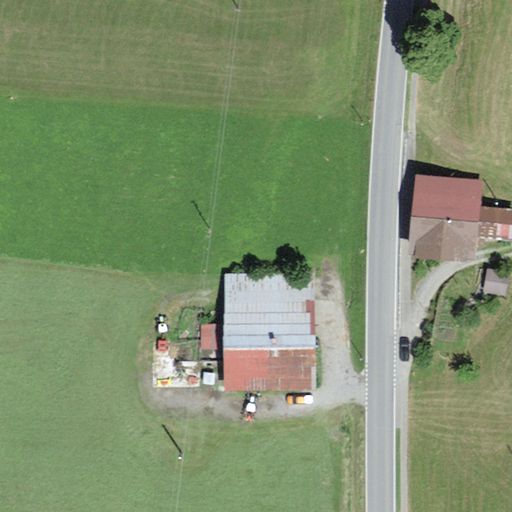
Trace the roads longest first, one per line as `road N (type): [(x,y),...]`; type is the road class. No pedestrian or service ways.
road 1 (secondary): [(400,0),(385,188),(380,511)]
road 2 (track): [(511,247),(432,282),(415,305),(407,347),(380,362)]
